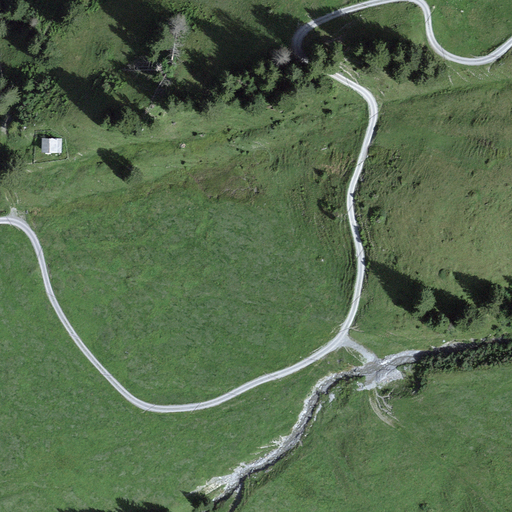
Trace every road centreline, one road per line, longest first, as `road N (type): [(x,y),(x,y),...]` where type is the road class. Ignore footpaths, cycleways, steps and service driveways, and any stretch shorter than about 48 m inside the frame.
road 1 (track): [(0,220),(27,227),(73,333),(139,404),(210,404),(310,361),(345,331),(356,297),(361,255),(350,193),(374,113),(367,96),(301,59),(294,45),(320,20),(386,0)]
road 2 (track): [(332,346),(368,365),(381,413),(483,491)]
road 3 (track): [(414,0),(425,9),(432,46),(453,59),(485,61),(511,41)]
